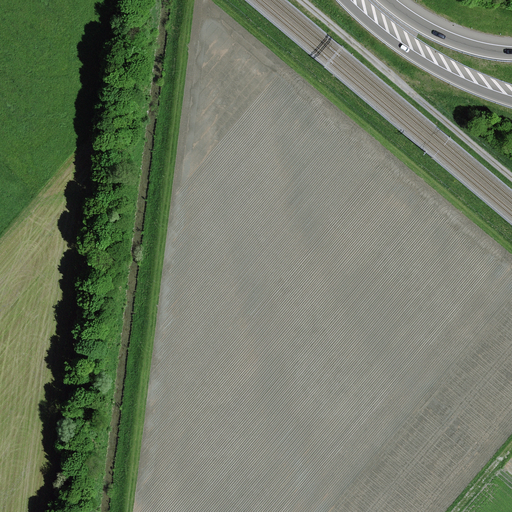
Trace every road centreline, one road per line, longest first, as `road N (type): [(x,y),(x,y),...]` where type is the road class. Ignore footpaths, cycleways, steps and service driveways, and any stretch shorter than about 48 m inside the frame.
road 1 (track): [(300,0),(511,179)]
road 2 (motorway): [(344,0),(413,56),(511,101)]
road 3 (motorway): [(511,52),(457,42),(387,0)]
